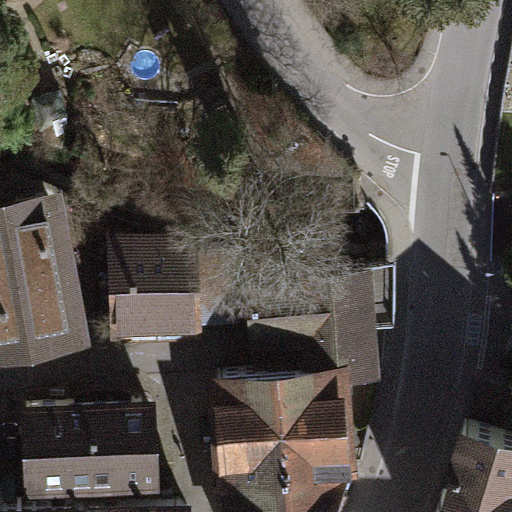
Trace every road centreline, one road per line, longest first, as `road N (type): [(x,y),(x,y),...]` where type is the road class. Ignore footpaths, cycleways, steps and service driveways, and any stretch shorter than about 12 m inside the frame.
road 1 (residential): [(448,163),(434,361),(393,511)]
road 2 (residential): [(248,0),(303,78),(373,142),(448,163)]
road 3 (residential): [(0,368),(197,359)]
road 4 (residential): [(477,0),(448,163)]
